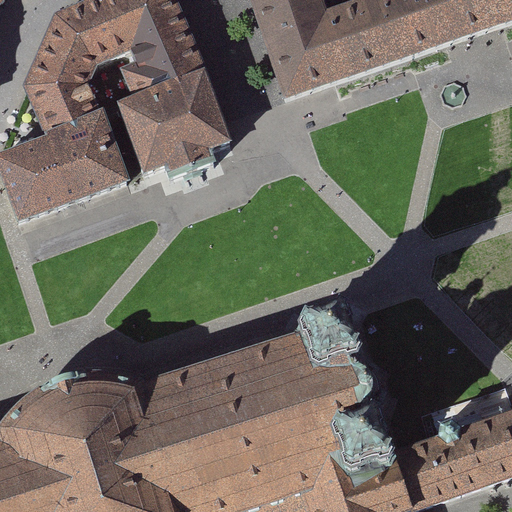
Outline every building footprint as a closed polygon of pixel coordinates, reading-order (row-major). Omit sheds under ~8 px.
[(0,0),(0,10),(9,0),(0,0)] [(124,77),(136,105),(203,76),(170,0),(109,0),(57,23),(80,77),(131,54),(138,70),(124,77)] [(511,29),(511,0),(408,0),(320,31),(309,0),(240,0),(277,113),(471,43),(511,29)] [(49,143),(99,121),(80,77),(57,23),(26,93),(49,143)] [(136,105),(119,112),(145,181),(166,173),(170,186),(215,170),(210,157),(231,150),(203,76),(136,105)] [(0,163),(0,173),(20,227),(126,187),(102,121),(99,121),(49,143),(49,145),(0,163)] [(306,511),(301,499),(395,469),(392,459),(392,455),(387,455),(382,439),(385,436),(382,426),(374,422),(370,424),(370,418),(374,410),(382,413),(385,404),(378,400),(377,394),(373,387),(377,380),(369,374),(364,381),(358,377),(354,372),(358,371),(362,363),(358,353),(353,352),(349,337),(352,334),(349,324),(341,320),(332,323),(331,328),(316,333),(312,329),(302,333),(298,340),(300,344),(143,394),(130,389),(115,387),(91,386),(80,388),(74,383),(72,387),(64,389),(56,392),(51,390),(47,398),(35,404),(21,415),(11,426),(1,440),(0,439),(0,511),(306,511)] [(422,511),(511,480),(511,416),(455,436),(448,430),(438,433),(436,443),(402,456),(392,459),(395,469),(409,511),(422,511)] [(409,511),(395,469),(301,499),(306,511),(409,511)]
